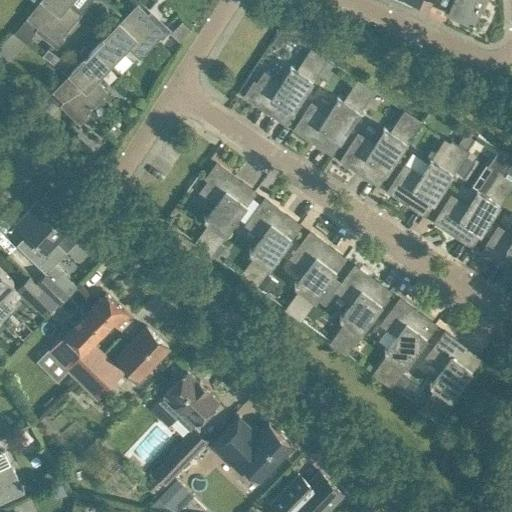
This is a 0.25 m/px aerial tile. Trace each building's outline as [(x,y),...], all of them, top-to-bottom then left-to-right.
[(66,0),(39,0),(37,3),(27,16),(47,32),(55,38),(52,42),(53,43),(56,39),(58,41),(63,34),(63,35),(82,11),(81,10),(80,11),(66,0)] [(480,4),(483,6),(485,0),(452,0),(448,11),(462,18),(463,16),(474,21),(475,19),(474,18),(480,4)] [(95,46),(110,60),(120,49),(126,43),(139,56),(140,57),(160,36),(160,35),(166,30),(164,28),(167,24),(166,23),(163,27),(156,20),(137,2),(95,46)] [(182,19),(170,30),(179,39),(191,27),(182,19)] [(280,46),(288,33),(280,28),(272,41),(280,46)] [(94,77),(110,60),(95,46),(53,90),(67,104),(67,103),(79,114),(75,118),(76,119),(79,115),(81,117),(87,111),(87,112),(108,90),(107,89),(106,89),(94,77)] [(284,121),(326,57),(311,47),(297,68),(291,64),(290,66),(291,66),(281,81),(265,70),(257,81),(254,79),(244,94),(257,103),(259,99),(274,109),(271,112),(284,121)] [(331,152),(373,88),(358,78),(344,99),(337,95),(336,96),(337,97),(328,111),(311,101),(294,127),(309,137),(311,133),(320,140),(318,143),(331,152)] [(378,182),(420,119),(405,109),(391,130),(384,126),(383,127),(384,128),(375,142),(358,131),(341,158),(355,167),(358,164),(367,170),(365,174),(378,182)] [(115,121),(107,129),(115,136),(123,129),(115,121)] [(412,205),(425,213),(478,133),(470,128),(459,145),(451,140),(437,161),(431,156),(430,158),(431,159),(421,173),(405,162),(387,189),(402,198),(404,195),(414,201),(412,205)] [(472,244),(511,182),(511,155),(497,146),(495,148),(497,149),(487,164),(498,171),(484,191),(477,187),(476,189),(478,190),(468,204),(451,193),(434,219),(449,229),(451,226),(461,232),(458,236),(472,244)] [(255,190),(254,190),(243,181),(240,184),(226,174),(229,171),(216,162),(205,176),(208,178),(200,189),(216,201),(206,215),(205,214),(204,216),(210,220),(195,241),(210,251),(255,190)] [(300,223),(288,214),(285,217),(276,211),(278,207),(264,197),(245,222),(261,234),(251,248),(250,247),(249,249),(255,253),(240,274),(255,285),(300,223)] [(38,198),(16,221),(27,232),(32,237),(22,247),(46,271),(55,262),(67,250),(79,238),(67,226),(38,198)] [(511,270),(511,232),(498,224),(481,250),(496,260),(498,257),(507,263),(505,266),(511,270)] [(345,257),(345,256),(333,247),(330,251),(321,244),(324,241),(309,230),(291,255),(307,267),(296,281),(295,280),(294,282),(300,287),(286,307),(300,318),(309,306),(314,300),(317,295),(334,272),(345,257)] [(219,242),(211,252),(223,261),(223,260),(230,251),(219,242)] [(390,290),(390,289),(378,280),(376,284),(366,277),(369,274),(354,263),(343,279),(336,289),(352,300),(341,314),(340,314),(339,315),(345,320),(331,340),(345,351),(390,290)] [(0,267),(0,318),(14,304),(2,292),(14,280),(0,267)] [(266,271),(257,283),(268,291),(277,279),(266,271)] [(29,275),(17,288),(44,314),(57,302),(44,290),(29,275)] [(49,350),(68,368),(70,366),(80,376),(103,353),(92,342),(113,320),(121,328),(133,316),(106,290),(49,350)] [(436,323),(435,322),(423,314),(421,317),(411,310),(414,307),(399,296),(381,322),(397,334),(387,348),(386,347),(384,348),(388,351),(373,371),(391,384),(391,383),(401,370),(436,323)] [(168,345),(147,324),(117,356),(133,371),(129,376),(139,385),(153,370),(148,366),(168,345)] [(481,356),(480,355),(468,347),(466,350),(457,343),(459,340),(445,329),(426,355),(442,367),(432,381),(431,380),(429,382),(436,386),(421,406),(436,417),(481,356)] [(99,395),(122,372),(103,353),(80,376),(99,395)] [(177,417),(184,410),(196,422),(197,423),(219,400),(207,388),(208,387),(200,379),(199,380),(187,369),(165,392),(151,407),(169,425),(177,417)] [(391,383),(391,384),(400,391),(401,390),(411,377),(401,370),(391,383)] [(258,432),(239,414),(212,442),(242,472),(247,467),(259,478),(293,444),(289,440),(291,438),(281,428),(279,430),(269,421),(258,432)] [(155,472),(165,482),(206,439),(195,428),(153,471),(155,472)] [(0,501),(24,490),(12,463),(0,468),(0,501)] [(57,467),(47,472),(51,482),(61,477),(57,467)] [(350,500),(350,499),(320,470),(309,481),(300,471),(295,476),(270,501),(281,511),(295,511),(298,510),(299,511),(323,511),(342,493),(350,500)] [(165,482),(155,472),(145,482),(155,492),(165,482)] [(188,488),(176,477),(151,503),(170,507),(188,488)]
